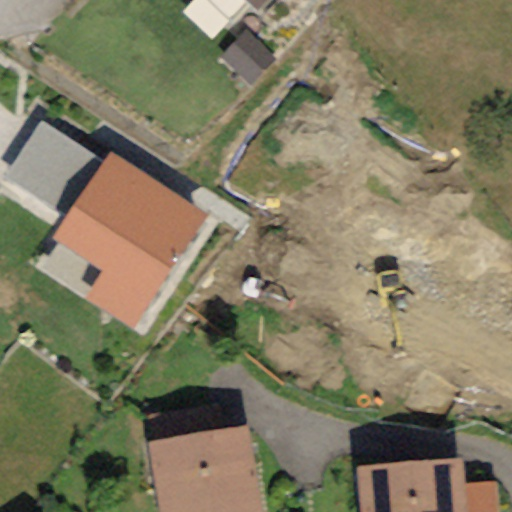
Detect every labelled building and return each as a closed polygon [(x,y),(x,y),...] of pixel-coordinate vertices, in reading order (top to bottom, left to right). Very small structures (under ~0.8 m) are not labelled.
[(264,0),(245,0),(255,9),(264,0)] [(64,221),(102,164),(39,122),(1,180),(64,221)] [(208,219),(110,153),(102,164),(64,221),(50,241),(101,276),(85,298),(133,330),(208,219)] [(256,511),(246,429),(145,442),(154,511),(256,511)] [(460,459),(354,469),(358,511),(498,511),(496,484),(462,487),(460,459)]
